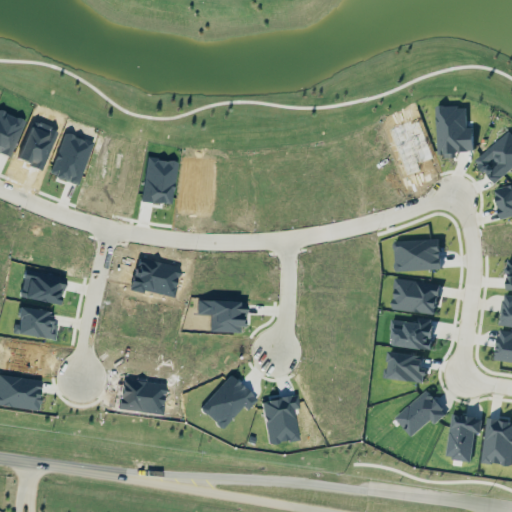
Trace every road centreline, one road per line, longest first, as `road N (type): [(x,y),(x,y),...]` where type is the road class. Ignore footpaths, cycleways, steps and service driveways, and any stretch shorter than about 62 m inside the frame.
road 1 (residential): [(0,188),(111,229),(174,238),(290,236),(444,200),(468,222),(474,278)]
road 2 (secondary): [(511,508),(285,480),(138,477)]
road 3 (secondary): [(138,477),(321,511)]
road 4 (residential): [(79,377),(111,229)]
road 5 (secondary): [(0,457),(138,477)]
